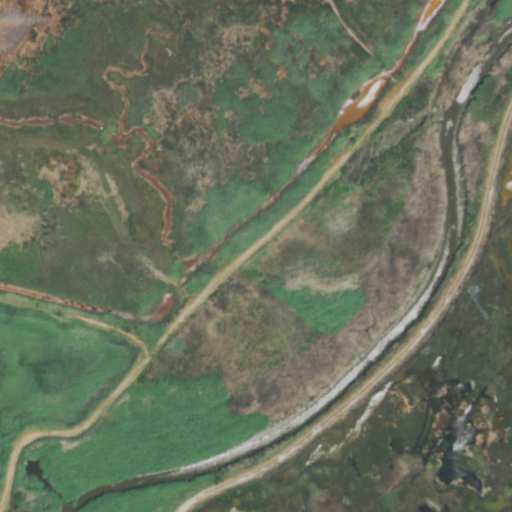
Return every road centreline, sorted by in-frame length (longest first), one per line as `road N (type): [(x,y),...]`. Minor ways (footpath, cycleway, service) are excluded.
road 1 (track): [(5,511),(29,441),(73,437),(94,424),(217,286),(296,224),(409,91),(472,0)]
road 2 (residential): [(184,511),(301,444),(428,332),(468,272),(511,117)]
